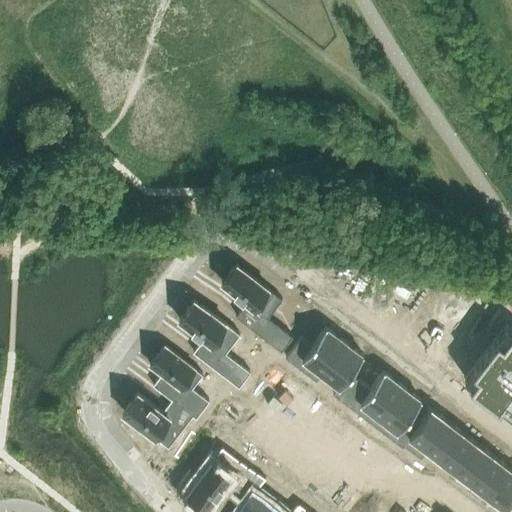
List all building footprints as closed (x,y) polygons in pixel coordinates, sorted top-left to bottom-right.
[(236,262),(221,281),(246,300),(236,314),(281,349),(293,334),(268,315),(282,297),(236,262)] [(194,297),(179,317),(204,336),(193,349),(239,384),(250,370),(225,351),(239,332),(194,297)] [(511,326),(506,322),(464,376),(497,401),(496,401),(498,403),(499,402),(511,411),(511,326)] [(301,334),(286,355),(316,378),(319,374),(318,373),(344,339),(325,325),(312,342),(301,334)] [(344,339),(318,373),(319,374),(335,387),(333,390),(344,399),(360,379),(350,371),(363,354),(344,339)] [(164,343),(150,362),(162,371),(153,382),(172,397),(172,396),(193,412),(192,413),(196,415),(209,398),(192,385),(202,372),(164,343)] [(360,379),(344,399),(373,421),(402,383),(383,369),(370,386),(360,379)] [(402,383),(373,421),(403,444),(404,442),(403,441),(417,422),(408,415),(421,398),(402,383)] [(138,390),(123,410),(168,445),(192,413),(193,412),(172,396),(172,397),(162,409),(138,390)] [(417,422),(403,441),(404,442),(421,455),(426,447),(448,418),(431,405),(417,422)] [(448,418),(426,447),(441,458),(463,430),(448,418)] [(463,430),(441,458),(456,470),(478,442),(463,430)] [(478,442),(456,470),(472,482),(493,453),(478,442)] [(222,444),(187,490),(206,505),(225,480),(238,490),(254,469),(222,444)] [(493,453),(472,482),(487,494),(509,465),(493,453)] [(511,467),(509,465),(487,494),(504,506),(511,495),(511,467)] [(248,498),(237,511),(265,511),(276,498),(260,485),(266,478),(254,469),(238,490),(248,498)] [(356,470),(348,480),(355,486),(363,475),(356,470)] [(401,477),(396,484),(406,491),(412,485),(401,477)] [(375,481),(370,488),(380,496),(385,489),(375,481)] [(416,489),(411,496),(421,504),(426,497),(416,489)] [(276,498),(265,511),(310,511),(299,503),(293,511),(276,498)]
